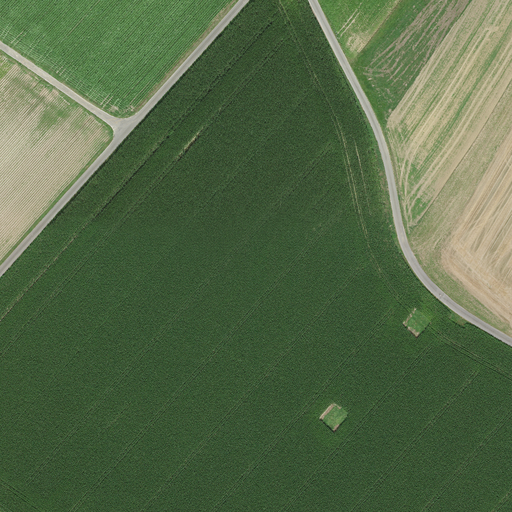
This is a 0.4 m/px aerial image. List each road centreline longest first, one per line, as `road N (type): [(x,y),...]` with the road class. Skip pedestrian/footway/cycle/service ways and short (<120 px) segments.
road 1 (unclassified): [(511,350),(406,278),(381,179),(317,0)]
road 2 (track): [(249,0),(0,278)]
road 3 (track): [(0,40),(132,131)]
